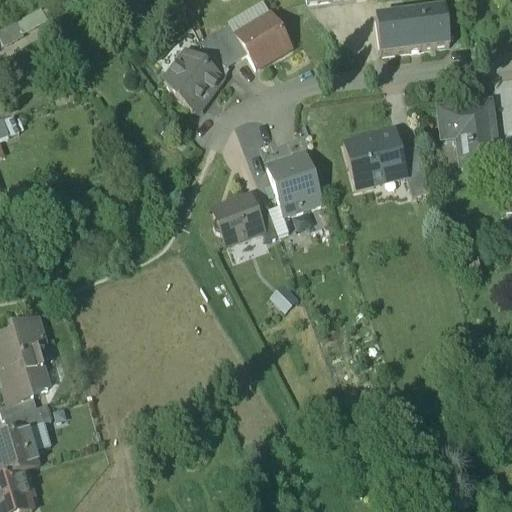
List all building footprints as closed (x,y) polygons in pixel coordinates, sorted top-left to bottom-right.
[(444,13),(375,22),(380,59),(409,55),(409,56),(420,54),(449,50),(444,13)] [(270,19),(235,40),(246,58),(255,73),(290,51),(270,19)] [(231,33),(202,51),(206,58),(224,71),(246,58),(235,40),(231,33)] [(206,58),(200,53),(193,63),(221,84),(228,74),(224,71),(206,58)] [(190,61),(181,72),(176,68),(165,84),(175,101),(192,114),(205,96),(210,99),(221,84),(193,63),(190,61)] [(490,105),(437,111),(440,134),(455,132),(460,170),(498,165),(490,105)] [(371,144),(344,151),(344,149),(343,149),(355,194),(406,181),(407,180),(400,156),(395,135),(371,142),(371,144)] [(417,151),(400,156),(407,180),(406,181),(411,201),(430,196),(417,151)] [(266,171),(283,220),(321,208),(304,159),(294,162),(292,159),(276,164),(278,167),(266,171)] [(256,217),(248,197),(211,212),(216,223),(215,223),(212,229),(215,234),(220,237),(221,236),(226,250),(263,235),(256,217)] [(277,239),(267,213),(256,217),(263,235),(266,243),(277,239)] [(284,315),(299,302),(285,286),(270,298),(284,315)] [(37,324),(10,332),(12,338),(0,341),(0,369),(6,390),(2,391),(7,408),(8,409),(33,401),(31,396),(47,391),(35,352),(44,349),(37,324)] [(33,401),(8,409),(7,408),(0,410),(0,417),(2,423),(4,422),(36,412),(33,401)] [(36,412),(4,422),(8,435),(27,430),(27,431),(43,426),(44,426),(39,411),(36,412)] [(43,426),(27,431),(34,454),(42,451),(47,442),(43,426)] [(8,435),(0,437),(0,480),(26,473),(39,469),(34,454),(27,431),(27,430),(8,435)] [(0,480),(0,511),(33,511),(37,511),(26,473),(0,480)]
